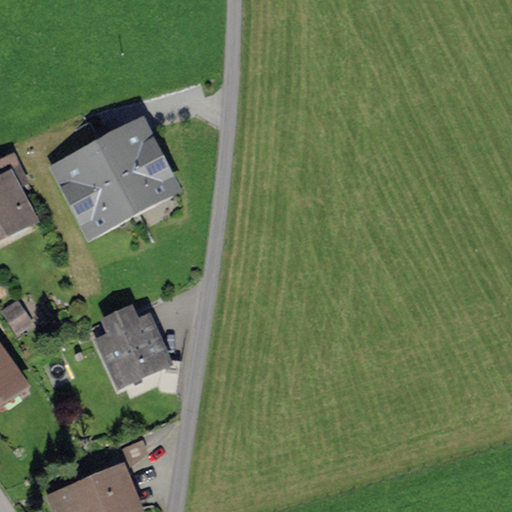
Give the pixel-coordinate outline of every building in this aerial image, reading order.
[(139,132),(62,173),(89,225),(107,216),(110,222),(152,201),(148,194),(166,185),(139,132)] [(0,169),(7,183),(0,186),(0,234),(26,221),(11,190),(25,183),(13,158),(0,164),(0,169)] [(105,345),(122,382),(163,363),(146,327),(136,331),(129,317),(109,326),(115,340),(105,345)] [(0,399),(18,387),(0,361),(0,399)] [(128,463),(150,457),(146,444),(124,451),(128,463)] [(77,493),(54,502),(57,511),(132,511),(117,476),(94,486),(91,479),(74,486),(77,493)]
